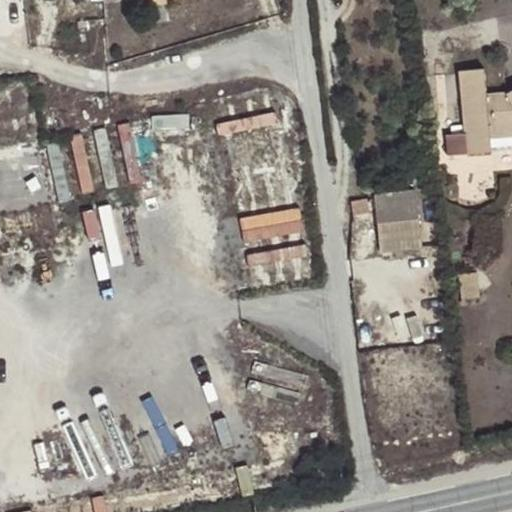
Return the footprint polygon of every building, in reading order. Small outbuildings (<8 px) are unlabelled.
[(511,91),(507,94),(485,96),(482,70),(458,72),(465,153),(490,152),(489,139),(489,133),(490,129),(494,126),(511,125),(511,91)] [(223,122),(231,158),(272,149),(267,127),(284,124),(281,109),(223,122)] [(489,139),(511,137),(511,125),(494,126),(490,129),(489,133),(489,139)] [(300,157),(241,164),(250,238),(309,231),(300,157)] [(413,186),(372,191),(378,247),(419,242),(413,186)] [(352,216),(368,213),(365,199),(349,202),(352,216)] [(460,287),(477,285),(475,274),(459,275),(460,287)] [(478,298),(477,285),(460,287),(461,299),(478,298)] [(334,484),(335,481),(330,461),(309,465),(314,488),(334,484)] [(74,501),(76,511),(115,511),(112,493),(74,501)]
